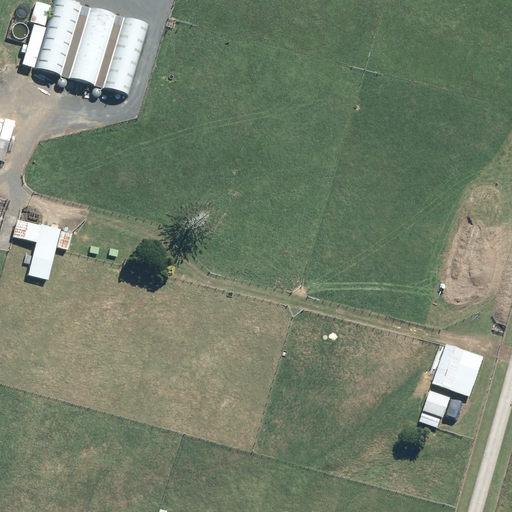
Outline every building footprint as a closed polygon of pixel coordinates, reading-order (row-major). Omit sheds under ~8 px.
[(79,9),(53,1),(33,72),(59,79),(79,9)] [(49,9),(35,4),(29,25),(43,29),(49,9)] [(113,19),(87,11),(67,81),(93,88),(113,19)] [(148,28),(121,21),(101,91),(128,99),(148,28)] [(44,31),(32,28),(20,68),(32,71),(44,31)] [(12,124),(0,120),(0,159),(3,160),(12,124)] [(39,229),(15,223),(11,240),(34,245),(26,278),(47,283),(59,232),(40,227),(39,229)] [(483,359),(446,346),(431,386),(469,399),(483,359)] [(450,400),(429,393),(419,423),(437,430),(441,420),(443,420),(450,400)]
